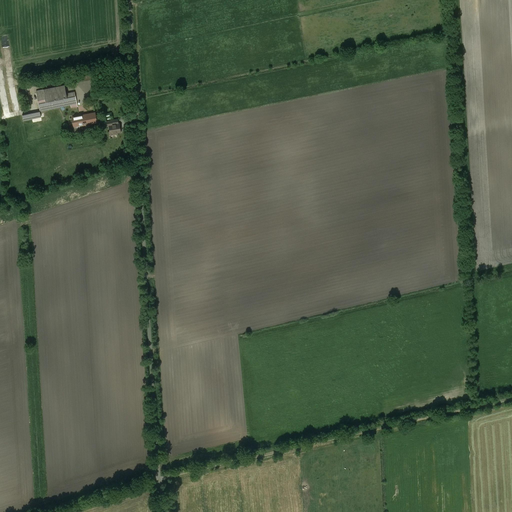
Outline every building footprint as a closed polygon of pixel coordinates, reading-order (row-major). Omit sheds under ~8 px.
[(95,71),(76,75),(77,83),(97,79),(95,71)] [(65,85),(36,91),(40,111),(71,105),(71,108),(78,107),(75,92),(67,94),(65,85)] [(40,111),(22,115),(23,121),(41,117),(40,111)] [(90,114),(78,117),(78,116),(72,117),(74,127),(73,127),(73,131),(75,130),(75,133),(81,132),(80,126),(97,122),(97,123),(95,112),(90,113),(90,114)] [(109,126),(111,134),(113,134),(117,134),(117,133),(121,132),(119,124),(113,125),(109,126)]
